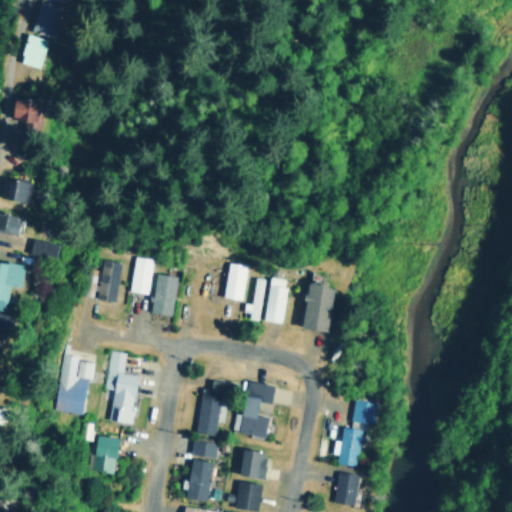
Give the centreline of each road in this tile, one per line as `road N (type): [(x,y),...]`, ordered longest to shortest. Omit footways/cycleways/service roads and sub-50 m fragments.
road 1 (residential): [(295,364),(90,329)]
road 2 (residential): [(149,511),(174,347)]
road 3 (residential): [(290,511),(307,413),(305,377),(295,364)]
